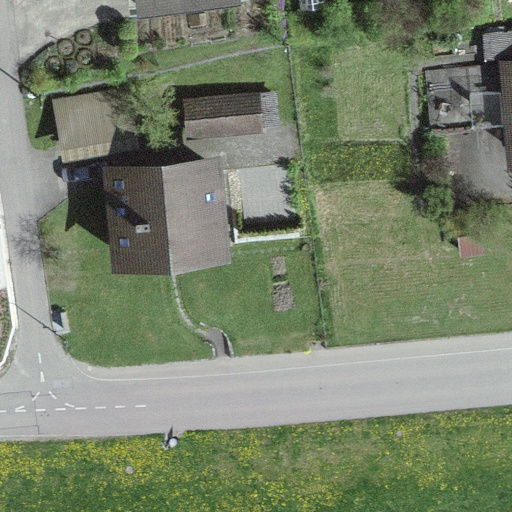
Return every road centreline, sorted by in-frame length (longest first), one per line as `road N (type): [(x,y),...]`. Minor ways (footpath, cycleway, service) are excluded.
road 1 (unclassified): [(511,374),(40,409)]
road 2 (residential): [(0,81),(40,409)]
